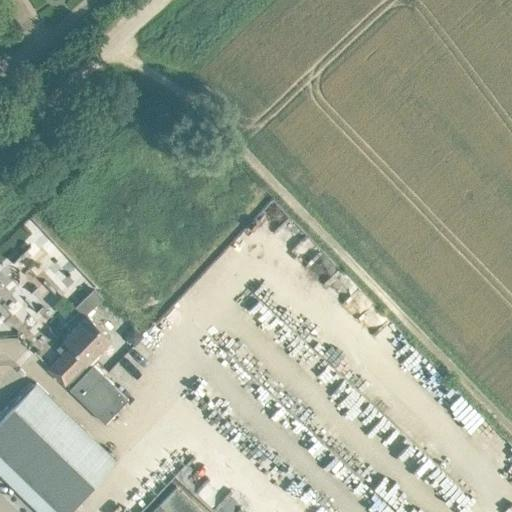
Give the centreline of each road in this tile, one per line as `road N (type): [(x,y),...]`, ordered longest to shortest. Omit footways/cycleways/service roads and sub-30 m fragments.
road 1 (unknown): [(471,511),(484,488),(479,461),(272,255),(245,260),(188,329)]
road 2 (unknown): [(181,338),(157,375),(158,388),(282,511)]
road 3 (unclassified): [(39,111),(160,0)]
